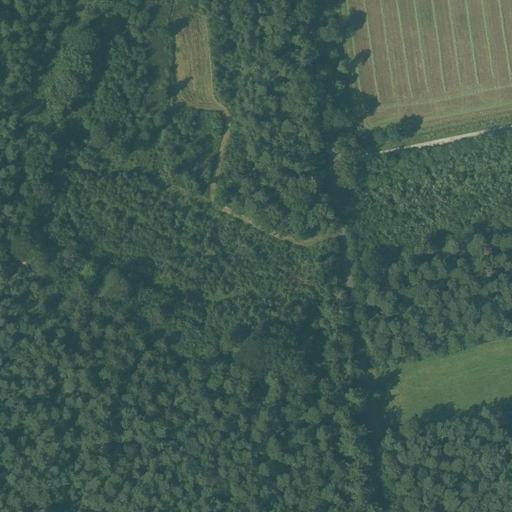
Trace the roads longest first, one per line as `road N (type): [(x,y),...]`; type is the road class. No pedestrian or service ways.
road 1 (unclassified): [(307,0),(384,511)]
road 2 (track): [(511,127),(331,164)]
